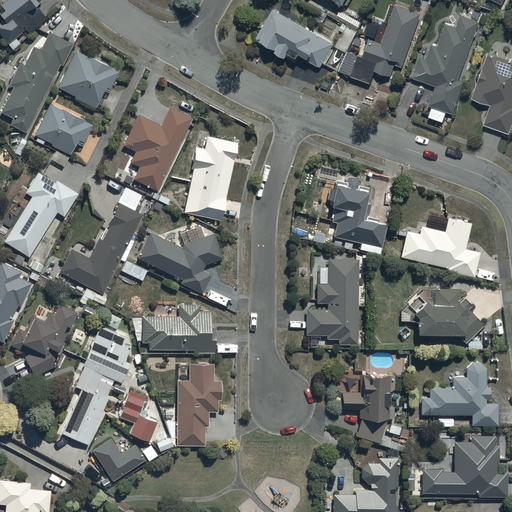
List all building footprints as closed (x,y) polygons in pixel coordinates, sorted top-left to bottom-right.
[(43,1),(42,0),(8,0),(3,4),(0,0),(0,19),(2,22),(0,23),(0,37),(11,51),(20,45),(16,40),(26,32),(28,35),(47,19),(36,6),(43,1)] [(421,12),(395,2),(382,42),(370,38),(363,56),(358,54),(351,74),(371,81),(375,69),(391,75),(395,63),(403,65),(421,12)] [(333,42),(272,7),(253,39),(272,50),(273,48),(276,50),(275,53),(284,58),(287,52),(296,57),(297,54),(319,67),(333,42)] [(458,77),(478,20),(460,13),(456,25),(445,21),(437,44),(432,42),(427,56),(420,54),(412,75),(436,83),(429,103),(452,111),(463,79),(458,77)] [(26,134),(60,67),(62,67),(73,45),(49,34),(39,53),(32,50),(24,67),(19,65),(8,86),(13,88),(1,113),(13,119),(10,126),(26,134)] [(511,55),(511,58),(488,50),(472,96),(491,103),(484,123),(509,132),(511,124),(511,55)] [(76,52),(58,89),(95,110),(105,93),(108,95),(119,74),(89,57),(88,59),(76,52)] [(49,106),(35,137),(69,157),(79,142),(83,145),(92,127),(49,106)] [(157,193),(192,120),(169,109),(161,127),(137,116),(122,146),(135,152),(130,164),(138,169),(132,181),(157,193)] [(221,222),(236,145),(206,138),(203,151),(195,149),(183,215),(221,222)] [(56,152),(51,161),(64,168),(69,159),(56,152)] [(29,258),(56,214),(64,219),(78,196),(56,182),(54,185),(38,175),(26,194),(31,198),(4,242),(29,258)] [(336,224),(332,238),(360,245),(359,251),(380,256),(387,227),(376,225),(378,220),(366,217),(364,224),(361,223),(367,196),(366,195),(367,190),(359,188),(360,185),(359,185),(359,184),(359,183),(358,183),(358,182),(357,182),(357,181),(356,181),(356,180),(355,180),(354,180),(354,179),(353,179),(352,179),(351,179),(350,179),(349,179),(348,180),(347,180),(346,181),(345,182),(345,184),(336,183),(335,192),(329,191),(327,202),(331,202),(329,210),(334,211),(331,224),(336,224)] [(102,295),(120,261),(124,263),(134,243),(130,241),(142,217),(133,212),(142,195),(125,186),(117,203),(120,204),(108,227),(109,228),(102,242),(98,240),(89,259),(71,250),(59,273),(86,287),(82,296),(103,307),(108,298),(102,295)] [(406,233),(400,259),(446,270),(446,273),(473,279),(479,254),(464,251),(470,225),(447,220),(444,233),(420,227),(418,236),(406,233)] [(149,234),(137,259),(181,282),(179,285),(201,296),(210,277),(202,272),(205,267),(222,260),(213,235),(203,239),(199,227),(180,234),(183,245),(180,246),(182,249),(149,234)] [(357,347),(357,262),(327,260),(327,286),(315,286),(315,305),(326,305),(326,312),(305,312),(305,337),(326,337),(326,342),(337,342),(337,347),(357,347)] [(125,262),(120,272),(142,282),(147,272),(125,262)] [(21,274),(0,263),(0,342),(3,344),(14,321),(11,320),(17,307),(20,308),(31,285),(18,279),(21,274)] [(416,325),(417,339),(457,339),(464,345),(483,326),(467,311),(471,308),(463,300),(460,304),(459,290),(421,290),(415,295),(418,298),(410,306),(408,303),(401,311),(400,323),(409,323),(409,325),(416,325)] [(76,314),(59,306),(55,317),(48,314),(44,323),(31,317),(24,333),(18,330),(11,347),(28,356),(24,358),(34,379),(55,369),(53,364),(57,356),(58,356),(63,347),(62,346),(67,336),(64,334),(67,328),(69,329),(76,314)] [(214,354),(214,347),(214,328),(209,328),(209,313),(199,313),(199,306),(177,306),(177,318),(132,318),(136,343),(140,343),(140,344),(147,344),(147,352),(193,351),(193,355),(214,354)] [(74,388),(80,390),(61,435),(86,446),(108,400),(105,399),(114,382),(120,385),(129,365),(124,362),(131,349),(123,345),(126,338),(101,326),(81,368),(83,368),(74,388)] [(420,399),(420,416),(470,416),(470,428),(497,428),(497,406),(485,406),(485,402),(489,402),(489,389),(486,389),(486,370),(480,364),(472,364),(465,369),(465,380),(452,379),(451,389),(428,388),(428,399),(420,399)] [(189,383),(176,383),(176,447),(204,447),(203,428),(208,428),(208,413),(217,413),(217,401),(220,401),(220,383),(212,383),(212,367),(189,367),(189,383)] [(341,394),(341,412),(358,412),(358,420),(360,420),(356,438),(378,445),(405,454),(407,448),(402,447),(405,439),(397,436),(401,426),(390,423),(387,432),(383,431),(386,421),(393,421),(393,409),(388,409),(388,394),(394,391),(394,376),(359,376),(359,393),(341,394)] [(145,398),(129,391),(117,418),(134,425),(129,436),(148,444),(155,425),(137,417),(145,398)] [(452,418),(436,418),(436,422),(438,422),(438,428),(453,428),(453,421),(452,421),(452,418)] [(163,436),(154,440),(160,453),(168,449),(163,436)] [(421,471),(421,488),(476,489),(476,492),(506,492),(506,468),(498,468),(498,448),(495,448),(495,438),(489,438),(489,437),(478,436),(478,438),(470,438),(470,444),(453,443),(453,474),(441,473),(441,471),(431,471),(431,470),(427,470),(427,471),(421,471)] [(110,440),(90,452),(111,484),(145,462),(134,446),(120,455),(110,440)] [(332,490),(331,511),(396,511),(396,503),(393,503),(393,483),(396,483),(396,460),(398,460),(398,452),(386,452),(386,461),(378,461),(378,465),(368,465),(360,469),(360,474),(367,480),(369,480),(369,485),(354,486),(354,490),(332,490)] [(29,478),(0,475),(0,500),(5,501),(3,511),(41,511),(41,510),(47,510),(49,487),(28,485),(29,478)]
